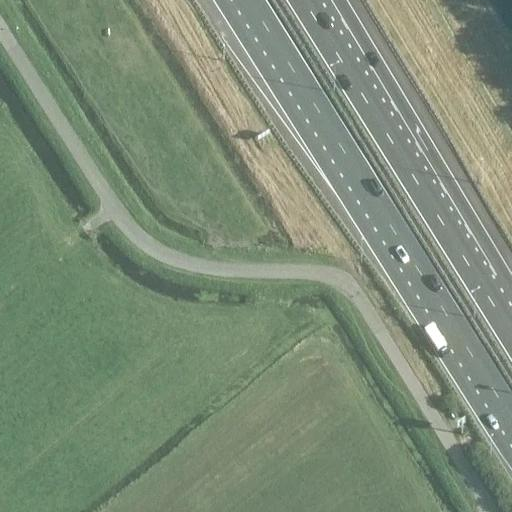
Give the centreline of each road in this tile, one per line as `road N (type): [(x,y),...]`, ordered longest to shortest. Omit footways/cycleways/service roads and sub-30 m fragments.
road 1 (unclassified): [(491,511),(345,283),(319,274),(191,266),(152,250),(124,225),(0,30)]
road 2 (motorway): [(239,0),(511,433)]
road 3 (motorway): [(511,323),(310,0)]
